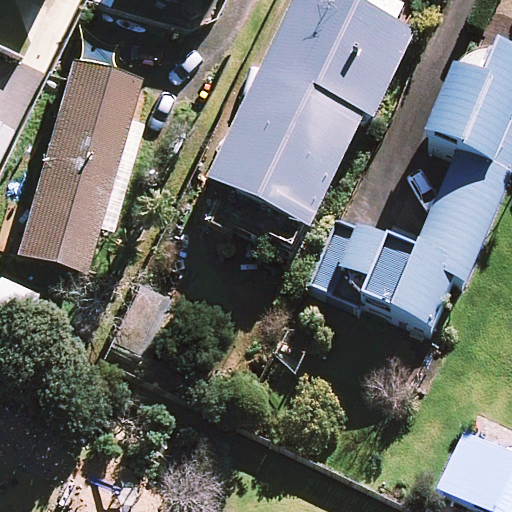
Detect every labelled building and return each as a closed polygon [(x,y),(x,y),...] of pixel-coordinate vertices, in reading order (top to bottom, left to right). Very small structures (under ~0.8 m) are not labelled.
[(142,0),(176,17),(184,0),(214,0),(217,1),(217,0),(142,0)] [(361,0),(325,0),(323,3),(316,0),(302,0),(208,191),(309,241),(365,127),(372,130),(414,45),(394,35),(402,20),(361,0)] [(476,295),(511,209),(511,65),(504,62),(492,90),(462,77),(432,147),(465,161),(425,258),(346,225),(320,287),(441,337),(462,289),(476,295)] [(137,85),(71,65),(12,258),(78,278),(137,85)] [(0,154),(10,134),(0,129),(0,115),(9,97),(0,92),(0,154)] [(45,305),(0,281),(0,316),(30,332),(45,305)] [(511,511),(511,461),(464,440),(439,495),(476,511),(511,511)]
